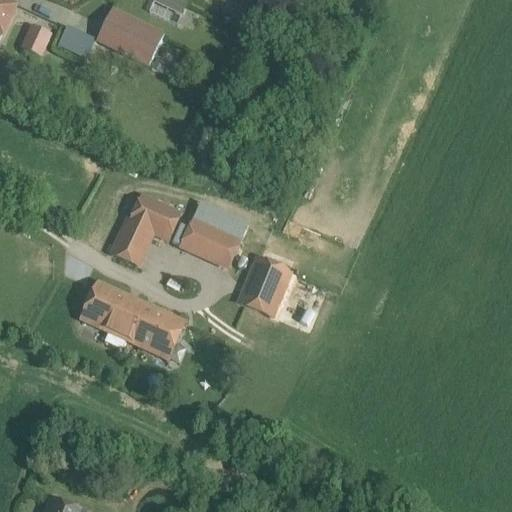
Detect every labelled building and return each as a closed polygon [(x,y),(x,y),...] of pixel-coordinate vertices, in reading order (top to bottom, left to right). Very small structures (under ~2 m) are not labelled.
[(17,9),(0,1),(0,16),(11,22),(17,9)] [(146,69),(163,35),(111,9),(94,43),(146,69)] [(0,37),(3,39),(11,22),(0,16),(0,37)] [(51,38),(34,31),(24,54),(40,61),(51,38)] [(180,218),(143,200),(132,225),(132,226),(154,236),(169,243),(180,218)] [(154,236),(132,226),(132,225),(129,223),(113,257),(139,269),(154,236)] [(241,245),(194,224),(182,249),(229,271),(241,245)] [(289,275),(260,263),(241,307),(271,320),(289,275)] [(156,314),(99,289),(83,322),(110,335),(105,346),(123,354),(128,343),(140,348),(156,314)] [(185,328),(156,314),(140,348),(169,362),(185,328)] [(206,408),(198,413),(203,420),(211,415),(206,408)] [(75,511),(52,503),(48,511),(75,511)]
